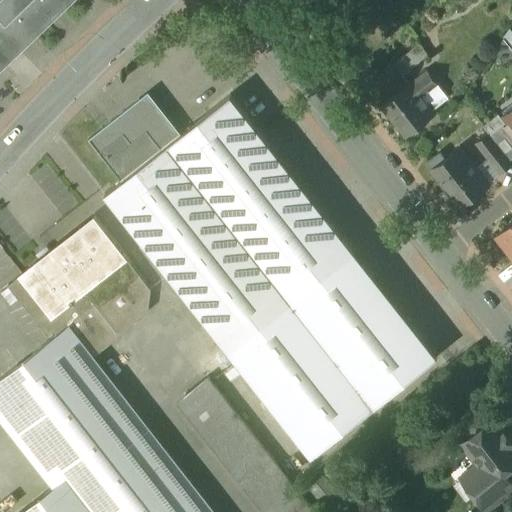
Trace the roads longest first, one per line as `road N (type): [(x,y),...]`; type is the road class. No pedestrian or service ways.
road 1 (residential): [(229,0),(435,248)]
road 2 (residential): [(0,145),(146,0)]
road 3 (residential): [(435,248),(511,342)]
